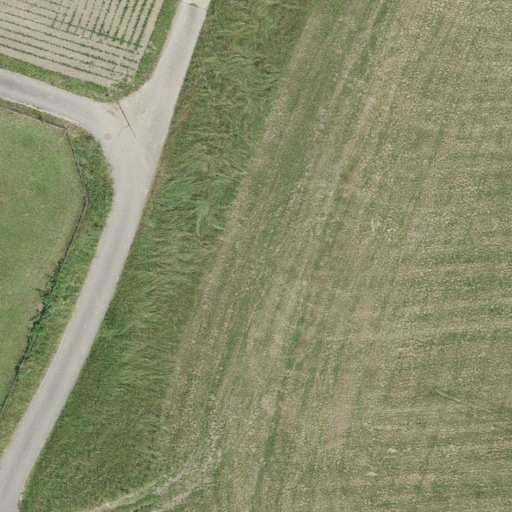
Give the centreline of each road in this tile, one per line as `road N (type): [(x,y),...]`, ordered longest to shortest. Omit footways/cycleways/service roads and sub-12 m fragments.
road 1 (track): [(150,137),(87,320),(0,500)]
road 2 (track): [(195,0),(150,137)]
